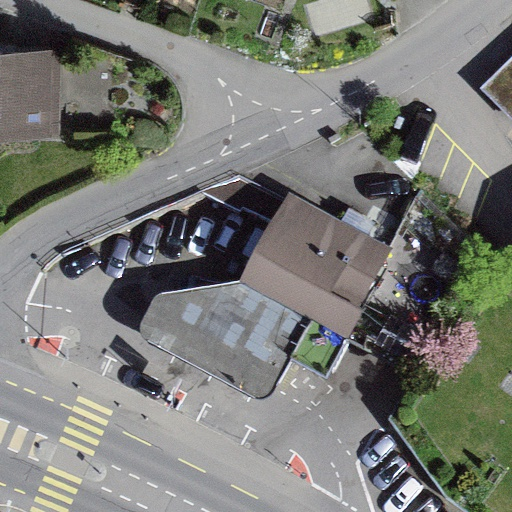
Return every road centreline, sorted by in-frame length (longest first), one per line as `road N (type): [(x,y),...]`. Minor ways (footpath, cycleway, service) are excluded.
road 1 (residential): [(0,275),(42,234),(268,130)]
road 2 (residential): [(268,130),(182,57),(18,0)]
road 3 (residential): [(268,130),(425,54),(495,0)]
road 4 (primary): [(0,432),(174,511)]
